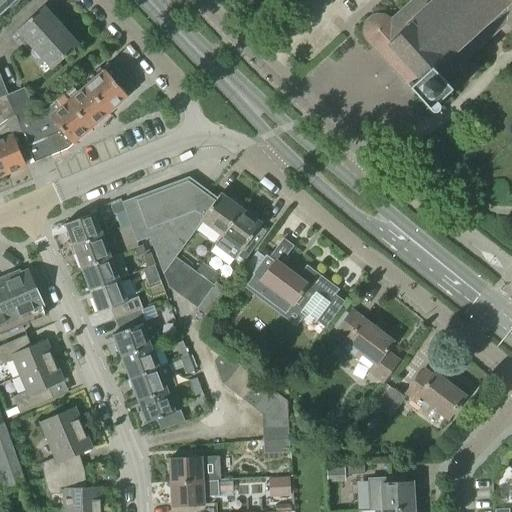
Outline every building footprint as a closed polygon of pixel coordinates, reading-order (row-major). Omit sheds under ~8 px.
[(0,0),(0,13),(1,15),(10,7),(8,5),(13,0),(0,0)] [(511,0),(414,0),(389,22),(388,21),(385,19),(380,18),(374,19),(372,20),(369,23),(368,26),(366,30),(366,35),(367,38),(399,74),(430,110),(432,112),(433,112),(438,112),(441,109),(441,107),(440,105),(439,102),(453,90),(443,79),(506,22),(511,28),(511,0)] [(78,46),(43,8),(17,32),(27,44),(24,47),(38,62),(42,59),(52,70),(78,46)] [(85,87),(108,114),(135,91),(113,65),(104,72),(103,71),(85,87)] [(0,100),(7,98),(19,125),(37,116),(25,88),(8,95),(0,73),(0,100)] [(91,129),(108,114),(85,87),(69,101),(68,102),(91,129)] [(37,116),(19,125),(23,135),(35,162),(69,149),(91,129),(68,102),(69,101),(63,95),(54,103),(44,111),(39,114),(37,116)] [(7,98),(0,100),(0,135),(3,143),(0,143),(0,160),(6,176),(26,168),(14,138),(23,135),(19,125),(7,98)] [(123,204),(122,204),(125,212),(130,226),(137,244),(150,239),(170,290),(177,295),(191,277),(189,276),(192,272),(177,259),(202,223),(216,204),(215,203),(189,183),(176,188),(175,184),(123,204)] [(216,204),(202,223),(221,237),(241,210),(221,195),(215,203),(216,204)] [(114,216),(125,212),(122,204),(111,208),(114,216)] [(242,210),(221,238),(214,247),(234,262),(237,258),(244,262),(247,257),(248,258),(266,234),(260,229),(263,225),(242,210)] [(94,214),(64,226),(72,248),(102,236),(108,233),(100,212),(94,214)] [(138,248),(137,244),(130,226),(119,230),(127,252),(138,248)] [(102,236),(72,248),(81,270),(111,259),(105,243),(114,237),(113,232),(102,236)] [(253,274),(243,287),(284,317),(293,305),(305,314),(326,330),(345,304),(335,297),(339,291),(307,268),(298,280),(280,267),(293,248),(283,241),(270,258),(266,256),(253,274)] [(150,254),(143,257),(147,269),(155,266),(150,254)] [(111,259),(81,270),(89,292),(119,281),(128,277),(120,255),(111,259)] [(205,281),(192,272),(189,276),(191,277),(177,295),(188,303),(205,281)] [(28,273),(0,284),(0,337),(45,318),(42,311),(43,310),(28,273)] [(115,321),(143,311),(138,299),(127,303),(119,281),(89,292),(98,315),(111,310),(115,321)] [(188,303),(197,310),(198,310),(214,289),(205,281),(188,303)] [(198,310),(208,319),(227,293),(216,285),(214,289),(198,310)] [(151,347),(161,343),(152,318),(146,320),(143,311),(115,321),(120,334),(112,336),(121,360),(151,347)] [(353,313),(337,333),(347,340),(343,346),(352,353),(359,358),(361,356),(372,364),(368,370),(366,372),(382,384),(384,382),(399,361),(388,353),(386,351),(393,343),(353,313)] [(26,336),(0,347),(0,366),(12,361),(19,377),(55,361),(46,341),(31,347),(26,336)] [(178,353),(181,360),(189,357),(183,342),(175,345),(178,353)] [(170,365),(169,364),(159,369),(151,347),(121,360),(129,381),(170,365)] [(223,387),(238,368),(220,355),(214,364),(222,386),(223,387)] [(194,372),(189,357),(181,360),(187,375),(194,372)] [(12,398),(19,414),(53,399),(48,388),(64,381),(55,361),(19,377),(25,392),(12,398)] [(138,403),(174,388),(173,386),(177,384),(170,365),(129,381),(138,403)] [(248,374),(238,368),(223,387),(233,394),(248,374)] [(465,397),(435,374),(433,377),(424,371),(407,395),(430,411),(432,408),(448,420),(465,397)] [(258,382),(248,374),(233,394),(242,402),(258,382)] [(195,397),(203,394),(197,379),(189,382),(195,397)] [(267,389),(258,382),(242,402),(252,409),(267,389)] [(391,419),(405,397),(387,384),(371,405),(391,419)] [(176,413),(172,402),(178,400),(174,388),(138,403),(146,425),(157,421),(161,432),(185,423),(180,412),(176,413)] [(267,389),(252,409),(263,417),(286,416),(285,402),(267,389)] [(41,464),(44,480),(84,471),(79,455),(93,449),(75,408),(38,424),(54,459),(41,464)] [(263,417),(263,429),(287,428),(286,416),(263,417)] [(24,488),(0,418),(0,478),(6,494),(24,488)] [(287,428),(263,429),(264,442),(288,441),(287,428)] [(288,441),(264,442),(264,453),(289,452),(288,441)] [(350,445),(338,452),(343,461),(355,454),(350,445)] [(201,459),(168,460),(170,483),(202,482),(218,481),(220,481),(219,456),(201,457),(201,459)] [(364,466),(348,467),(348,476),(365,475),(364,466)] [(326,469),(326,483),(344,482),(344,469),(326,469)] [(62,494),(62,511),(102,510),(101,488),(86,488),(84,471),(44,480),(48,495),(62,494)] [(290,478),(268,479),(270,498),(291,497),(290,478)] [(372,511),(414,509),(412,483),(392,484),(390,480),(369,481),(371,511),(372,511)] [(170,483),(171,509),(203,507),(203,497),(219,496),(218,481),(202,482),(170,483)]
